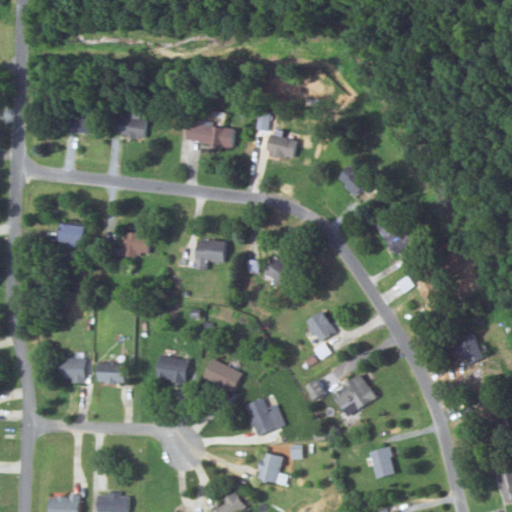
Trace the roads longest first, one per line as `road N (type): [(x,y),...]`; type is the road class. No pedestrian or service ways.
road 1 (residential): [(461,511),(425,382),(324,227),(270,198),(16,166)]
road 2 (residential): [(22,511),(28,398),(11,265),(25,0)]
road 3 (residential): [(27,423),(144,428),(184,449)]
